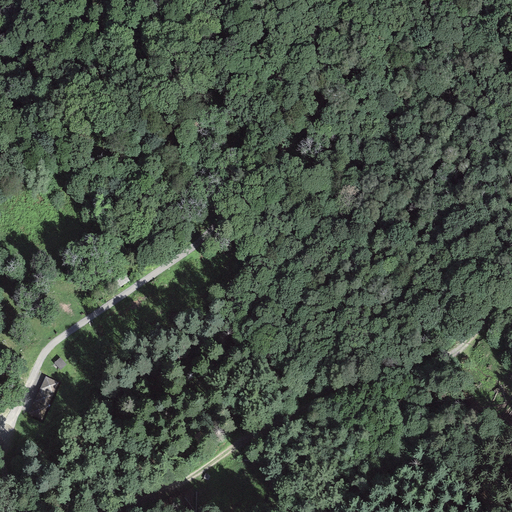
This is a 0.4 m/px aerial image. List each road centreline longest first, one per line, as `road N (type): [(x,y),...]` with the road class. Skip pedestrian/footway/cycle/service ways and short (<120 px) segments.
road 1 (unclassified): [(4,437),(45,350),(208,232),(425,0)]
road 2 (track): [(511,310),(484,323),(456,352),(302,408),(116,511)]
road 3 (track): [(188,250),(226,257),(334,250)]
